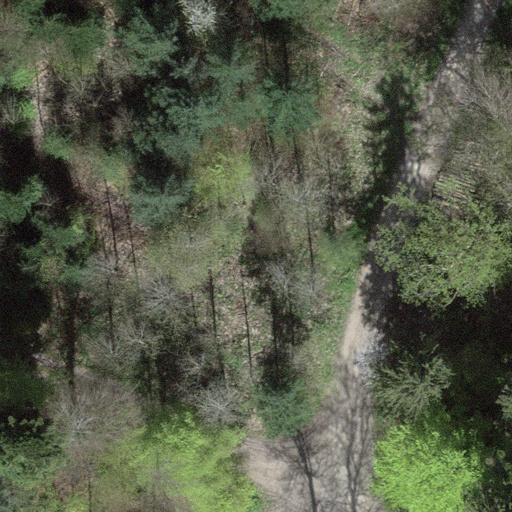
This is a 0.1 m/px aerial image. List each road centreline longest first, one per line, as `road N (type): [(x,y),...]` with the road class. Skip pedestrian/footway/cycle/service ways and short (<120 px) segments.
road 1 (track): [(310,504),(366,288),(481,0)]
road 2 (track): [(310,504),(167,412),(0,344)]
